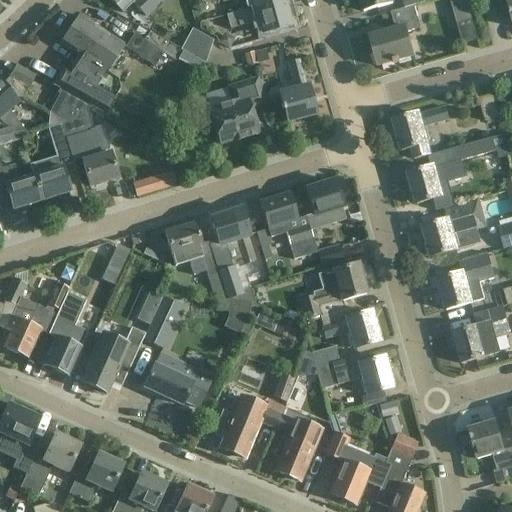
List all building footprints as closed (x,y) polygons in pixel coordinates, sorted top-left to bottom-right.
[(109,0),(115,6),(123,13),(133,4),(144,17),(161,0),(109,0)] [(222,0),(223,1),(224,0),(252,0),(255,8),(282,0),(222,0)] [(293,26),(285,0),(282,0),(255,8),(227,16),(230,29),(258,21),(262,35),(293,26)] [(360,0),(364,11),(393,3),(391,0),(360,0)] [(466,0),(449,0),(456,24),(472,19),(466,0)] [(421,28),(415,5),(391,12),(396,29),(371,36),(379,66),(414,57),(408,31),(421,28)] [(62,67),(53,84),(59,87),(62,89),(80,99),(80,101),(89,106),(102,113),(105,114),(115,97),(97,87),(104,74),(123,46),(80,17),(61,45),(76,55),(67,70),(62,67)] [(186,39),(209,52),(213,40),(192,29),(186,39)] [(134,34),(125,47),(154,67),(164,53),(170,44),(148,32),(144,40),(134,34)] [(180,50),(183,51),(205,64),(209,52),(186,39),(185,41),(180,50)] [(243,55),(246,66),(280,57),(277,46),(243,55)] [(306,85),(299,59),(287,63),(295,89),(279,94),(287,122),(316,114),(308,85),(306,85)] [(35,76),(16,65),(9,77),(28,88),(35,76)] [(0,83),(0,121),(3,126),(10,129),(15,141),(23,139),(27,138),(7,111),(16,103),(20,100),(21,101),(28,88),(9,77),(1,85),(0,83)] [(265,103),(257,78),(227,88),(232,103),(209,111),(220,146),(258,134),(249,108),(265,103)] [(67,122),(62,124),(66,138),(87,131),(95,158),(82,162),(90,187),(118,178),(111,154),(109,154),(101,127),(98,128),(97,125),(92,126),(89,115),(87,110),(89,106),(80,101),(80,99),(59,87),(56,93),(59,95),(49,112),(67,122)] [(499,118),(493,95),(478,99),(484,122),(499,118)] [(450,119),(446,107),(419,114),(419,113),(394,120),(403,151),(412,148),(415,159),(431,155),(423,127),(450,119)] [(0,145),(1,146),(15,141),(10,129),(3,126),(0,121),(0,145)] [(50,171),(34,176),(41,201),(58,196),(58,201),(70,198),(69,193),(70,193),(63,167),(74,164),(65,138),(51,142),(55,153),(45,155),(50,171)] [(434,166),(409,173),(418,204),(443,197),(439,184),(466,177),(465,172),(461,161),(497,151),(493,138),(458,148),(450,150),(440,153),(431,155),(434,166)] [(0,186),(5,185),(12,210),(14,209),(15,215),(26,212),(24,206),(41,201),(34,176),(17,180),(13,165),(1,168),(0,163),(0,186)] [(134,185),(137,197),(161,190),(157,178),(134,185)] [(315,213),(305,216),(309,230),(348,218),(335,180),(307,189),(315,213)] [(289,196),(262,204),(269,228),(272,237),(286,233),(294,259),(316,253),(309,230),(305,216),(296,219),(289,196)] [(472,201),(456,206),(444,209),(447,220),(424,227),(432,257),(458,250),(454,237),(487,227),(479,199),(472,201)] [(209,241),(227,301),(228,301),(251,302),(255,303),(250,288),(253,286),(249,275),(260,272),(256,261),(241,211),(212,219),(218,238),(209,241)] [(511,248),(511,224),(498,229),(504,251),(511,248)] [(217,300),(227,301),(209,241),(201,244),(195,225),(165,234),(175,267),(189,262),(193,273),(205,269),(208,277),(214,300),(217,300)] [(318,251),(320,257),(322,267),(343,261),(339,245),(318,251)] [(494,278),(487,254),(461,262),(464,272),(439,279),(448,310),(472,302),(484,299),(480,282),(494,278)] [(319,314),(319,316),(345,308),(342,300),(366,293),(358,262),(317,274),(322,290),(312,293),(313,296),(298,300),(303,318),(319,314)] [(0,328),(5,331),(20,298),(21,298),(27,286),(12,279),(2,300),(5,302),(2,306),(0,304),(0,328)] [(9,333),(2,350),(27,361),(40,331),(48,334),(67,289),(56,284),(44,309),(21,298),(20,298),(5,331),(9,333)] [(507,306),(511,304),(511,287),(503,291),(507,306)] [(85,297),(67,289),(48,334),(55,338),(42,367),(67,378),(88,329),(74,323),(85,297)] [(99,298),(89,319),(96,322),(106,302),(99,298)] [(184,310),(162,299),(148,328),(151,330),(146,340),(164,350),(184,310)] [(228,301),(225,320),(248,323),(251,302),(228,301)] [(511,333),(504,307),(475,315),(479,327),(454,333),(462,363),(500,353),(496,337),(511,333)] [(348,317),(345,308),(319,316),(326,340),(350,334),(354,349),(379,342),(371,311),(348,317)] [(301,327),(280,318),(274,333),(294,341),(301,327)] [(103,336),(95,354),(81,385),(93,390),(92,392),(100,396),(101,394),(105,395),(127,347),(103,336)] [(316,368),(339,362),(335,346),(312,353),(316,368)] [(158,357),(143,388),(181,406),(183,402),(198,409),(201,404),(214,376),(160,351),(158,357)] [(358,356),(339,362),(316,368),(321,389),(362,377),(366,395),(392,388),(383,357),(360,363),(358,356)] [(281,374),(272,398),(286,403),(295,379),(281,374)] [(258,423),(273,429),(280,413),(282,414),(285,407),(268,401),(266,406),(239,394),(231,415),(222,411),(214,431),(216,436),(222,439),(218,448),(243,459),(258,423)] [(0,435),(1,436),(0,437),(0,454),(4,457),(15,461),(12,468),(25,474),(34,454),(37,448),(28,444),(39,420),(7,406),(0,421),(0,435)] [(293,419),(282,414),(280,413),(273,429),(283,434),(273,457),(279,459),(273,472),(298,483),(312,450),(321,429),(294,417),(293,419)] [(483,422),(480,420),(471,423),(470,427),(470,429),(479,459),(494,455),(498,470),(494,472),(498,484),(511,480),(511,449),(505,451),(497,422),(484,426),(483,422)] [(350,438),(333,432),(324,455),(340,462),(350,438)] [(34,454),(25,474),(26,475),(20,488),(38,496),(43,484),(44,484),(52,467),(67,474),(80,446),(54,435),(44,458),(34,454)] [(395,435),(386,458),(391,460),(385,474),(380,488),(374,502),(375,503),(372,511),(374,511),(415,511),(422,496),(399,486),(408,462),(415,444),(395,435)] [(342,462),(328,495),(355,506),(365,482),(380,488),(385,474),(371,468),(374,459),(346,448),(340,462),(342,462)] [(122,467),(98,455),(87,477),(78,472),(68,494),(87,503),(95,486),(110,493),(122,467)] [(153,511),(165,486),(140,475),(130,497),(120,492),(110,511),(140,511),(142,508),(150,511),(153,511)] [(205,511),(212,499),(187,487),(176,510),(166,505),(163,511),(205,511)] [(57,511),(56,505),(51,503),(32,508),(33,511),(57,511)]
